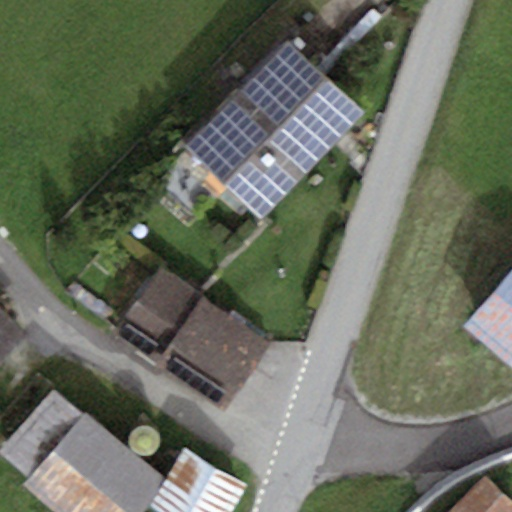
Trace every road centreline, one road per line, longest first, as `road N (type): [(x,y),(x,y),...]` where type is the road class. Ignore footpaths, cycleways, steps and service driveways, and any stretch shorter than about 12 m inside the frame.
road 1 (unclassified): [(276,511),(451,0)]
road 2 (track): [(304,432),(349,445),(424,450),(511,422)]
